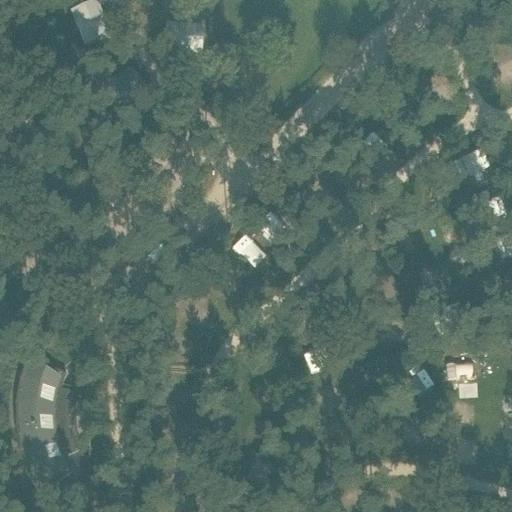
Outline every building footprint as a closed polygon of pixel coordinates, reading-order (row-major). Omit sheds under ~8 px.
[(95,3),(72,12),(82,36),(105,27),(95,3)] [(167,26),(165,51),(190,53),(192,28),(167,26)] [(131,70),(110,85),(124,105),(145,90),(131,70)] [(354,146),(369,167),(388,154),(374,133),(354,146)] [(471,206),(473,219),(500,214),(498,201),(471,206)] [(411,272),(415,292),(449,286),(445,266),(411,272)] [(385,336),(391,354),(414,346),(408,328),(385,336)] [(60,391),(66,376),(28,357),(25,363),(23,369),(21,376),(19,382),(18,389),(17,395),(16,402),(15,408),(15,415),(15,421),(15,428),(16,435),(17,441),(18,448),(20,454),(21,460),(23,467),(26,473),(28,479),(31,485),(35,490),(38,496),(73,472),(66,458),(77,454),(76,450),(74,446),(73,441),(71,437),(70,433),(70,429),(69,424),(69,420),(69,416),(69,411),(70,407),(70,403),(71,398),(72,394),(60,391)] [(445,386),(478,385),(477,365),(444,366),(445,386)] [(408,397),(426,398),(427,379),(409,378),(408,397)] [(250,436),(268,441),(272,425),(254,420),(250,436)] [(341,421),(323,426),(330,452),(348,448),(341,421)] [(302,435),(286,440),(290,453),(306,449),(302,435)]
